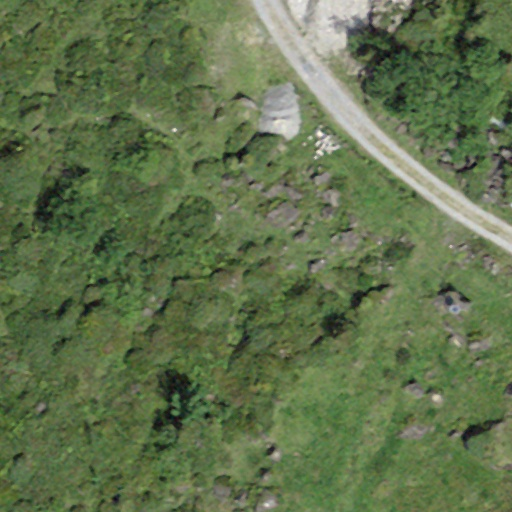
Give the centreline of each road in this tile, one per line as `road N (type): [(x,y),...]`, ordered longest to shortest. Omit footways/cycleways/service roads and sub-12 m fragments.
road 1 (track): [(273,0),(307,91),(511,253)]
road 2 (track): [(406,511),(376,485),(372,449),(394,356),(457,213)]
